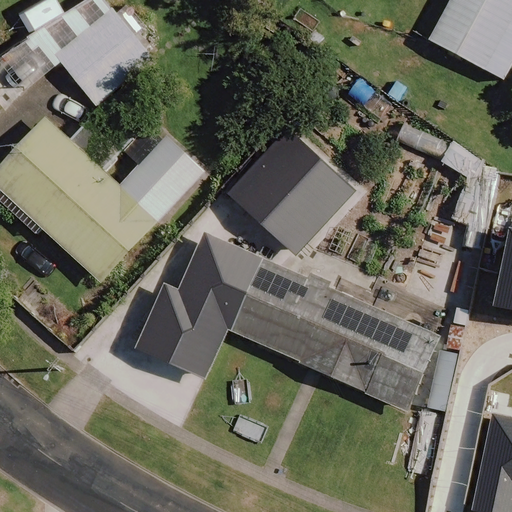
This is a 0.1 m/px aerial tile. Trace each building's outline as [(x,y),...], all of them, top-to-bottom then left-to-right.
[(511,0),(461,0),(442,39),(511,74),(511,0)] [(116,3),(61,47),(100,95),(155,50),(116,3)] [(55,117),(0,176),(0,178),(111,280),(214,167),(176,133),(129,184),(55,117)] [(295,125),(237,187),(307,252),(365,190),(295,125)] [(448,335),(215,231),(189,289),(175,283),(149,340),(218,371),(239,324),(417,403),(448,335)] [(511,341),(505,340),(489,415),(511,420),(511,341)]
